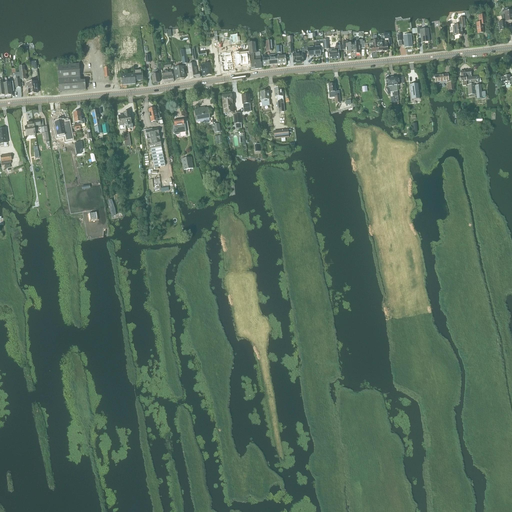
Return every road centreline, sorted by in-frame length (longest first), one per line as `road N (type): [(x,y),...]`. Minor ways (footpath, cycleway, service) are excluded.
road 1 (secondary): [(511,47),(216,80)]
road 2 (secondary): [(0,104),(216,80)]
